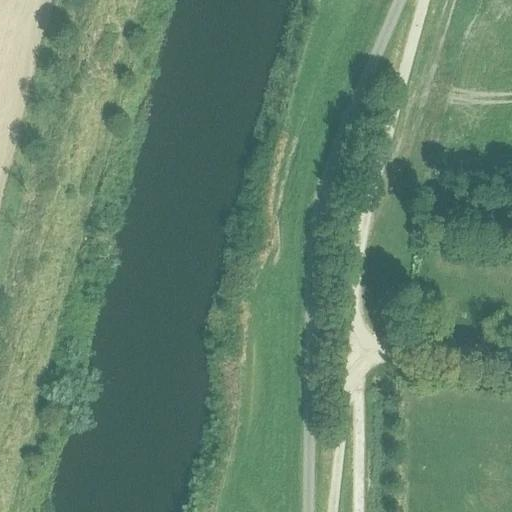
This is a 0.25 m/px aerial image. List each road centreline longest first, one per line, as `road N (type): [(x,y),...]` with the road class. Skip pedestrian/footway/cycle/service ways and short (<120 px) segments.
road 1 (unclassified): [(310,511),(317,217),(400,0)]
road 2 (unclassified): [(335,511),(376,190),(426,0)]
road 3 (track): [(61,0),(0,250)]
